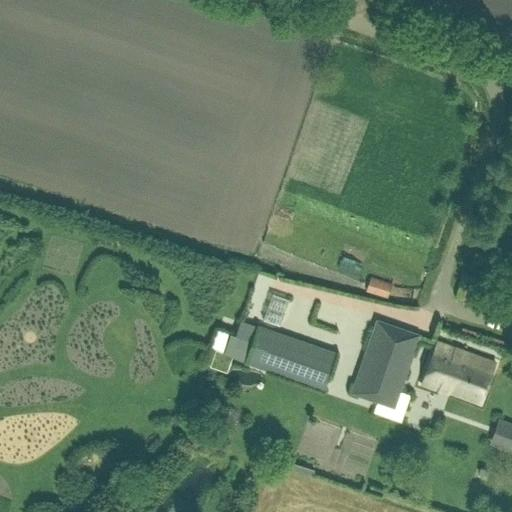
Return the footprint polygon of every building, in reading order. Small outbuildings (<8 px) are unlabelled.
[(373,278),(370,291),(392,296),(395,283),(373,278)] [(508,298),(474,287),(469,304),(503,315),(508,298)] [(265,317),(282,323),(293,295),(276,289),(265,317)] [(417,335),(376,320),(352,391),(393,405),(417,335)] [(335,353),(258,326),(257,329),(251,327),(250,332),(256,334),(245,364),(322,391),(335,353)] [(461,351),(436,342),(420,384),(430,388),(447,395),(448,392),(479,403),(493,363),(461,351)] [(511,424),(497,419),(488,444),(511,453),(511,424)] [(312,422),(309,438),(359,448),(355,468),(369,471),(376,434),(312,422)]
